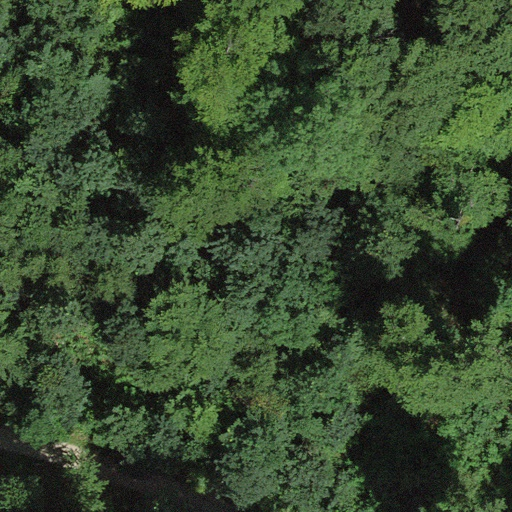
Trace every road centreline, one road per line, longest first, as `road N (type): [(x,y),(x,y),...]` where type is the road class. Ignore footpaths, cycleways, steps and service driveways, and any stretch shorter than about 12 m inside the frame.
road 1 (track): [(21,0),(252,301),(301,415),(308,511)]
road 2 (track): [(0,434),(99,460),(225,511)]
